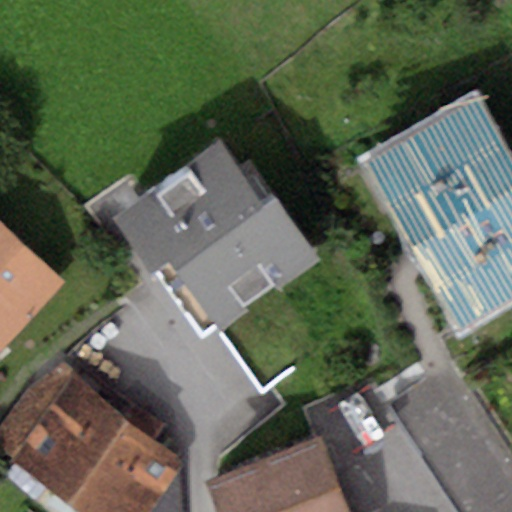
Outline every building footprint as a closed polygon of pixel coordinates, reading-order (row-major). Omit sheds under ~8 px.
[(511,297),(511,158),(478,97),(361,162),(454,330),(511,297)] [(265,203),(221,141),(113,217),(153,274),(172,260),(222,331),(251,311),(245,303),(274,283),(280,290),(320,262),(274,197),(265,203)] [(0,358),(65,278),(0,224),(0,358)] [(126,415),(58,369),(27,394),(0,433),(0,456),(82,511),(149,511),(184,462),(154,441),(165,425),(133,404),(126,415)] [(511,511),(511,470),(452,377),(390,417),(451,511),(511,511)] [(348,511),(318,435),(204,479),(217,511),(348,511)]
